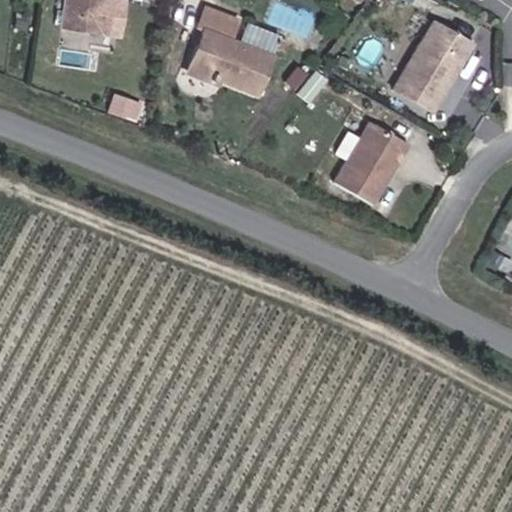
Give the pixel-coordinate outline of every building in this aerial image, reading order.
[(108,0),(71,0),(67,28),(102,34),(108,0)] [(333,0),(333,1),(350,15),(361,0),(333,0)] [(273,56),(232,40),(240,19),(207,7),(196,30),(201,32),(189,63),(258,92),(273,56)] [(472,42),(435,20),(393,86),(430,109),(472,42)] [(511,59),(501,60),(502,82),(511,81),(511,59)] [(134,118),(139,101),(113,94),(108,111),(134,118)] [(371,122),(335,181),(371,203),(408,144),(371,122)]
